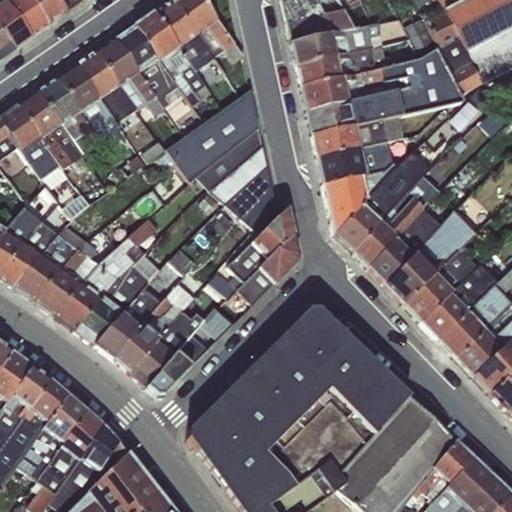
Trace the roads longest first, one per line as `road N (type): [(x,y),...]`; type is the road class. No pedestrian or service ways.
road 1 (residential): [(323,284),(253,0)]
road 2 (residential): [(511,471),(323,284)]
road 3 (residential): [(323,284),(155,441)]
road 4 (tertiary): [(0,310),(79,366),(155,441)]
road 5 (tertiary): [(131,0),(0,90)]
